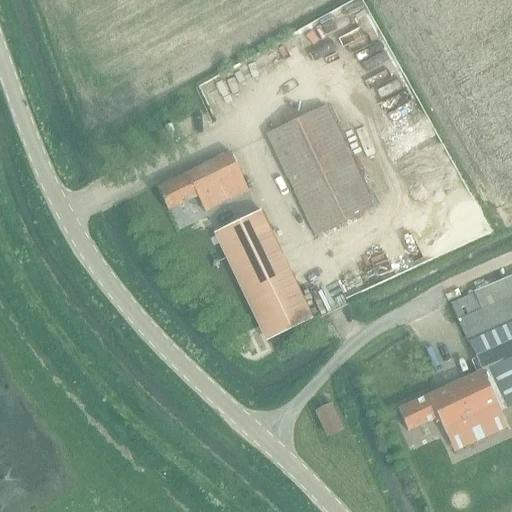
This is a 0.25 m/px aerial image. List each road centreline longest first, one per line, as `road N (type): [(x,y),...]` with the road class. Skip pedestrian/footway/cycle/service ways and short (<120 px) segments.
road 1 (unclassified): [(336,511),(157,340),(96,265),(43,171),(0,53)]
road 2 (unknown): [(178,461),(113,396),(31,285),(0,228)]
